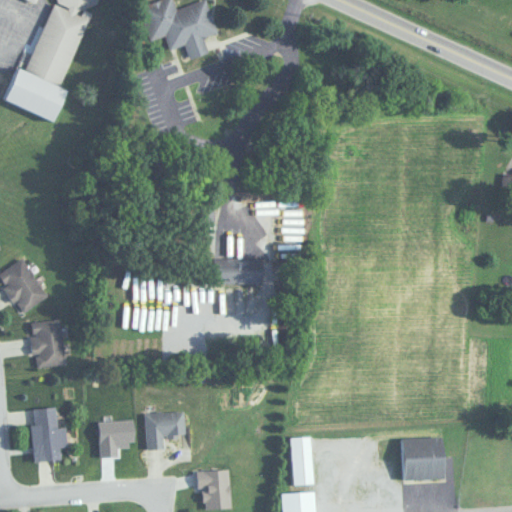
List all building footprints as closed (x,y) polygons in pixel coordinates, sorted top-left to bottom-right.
[(56,118),(67,88),(61,86),(86,14),(86,13),(73,9),(95,3),(96,0),(49,0),(26,65),(19,63),(6,100),(56,118)] [(216,30),(206,0),(195,0),(174,7),(171,0),(155,0),(140,5),(150,37),(164,33),(169,47),(184,42),(188,56),(207,51),(202,35),(216,30)] [(264,280),(263,256),(223,258),(224,282),(264,280)] [(0,282),(20,312),(46,295),(21,257),(0,271),(0,282)] [(64,363),(59,317),(28,321),(33,367),(64,363)] [(30,424),(35,461),(61,457),(60,446),(68,445),(65,424),(57,425),(55,405),(33,408),(35,423),(30,424)] [(145,448),(164,447),(163,435),(184,434),(183,409),(144,411),(145,448)] [(313,482),(312,435),(290,436),(292,483),(313,482)] [(445,436),(402,436),(402,477),(445,477),(445,436)] [(197,487),(201,487),(202,508),(230,506),(228,468),(195,470),(197,487)] [(315,511),(315,490),(281,491),(281,511),(315,511)]
